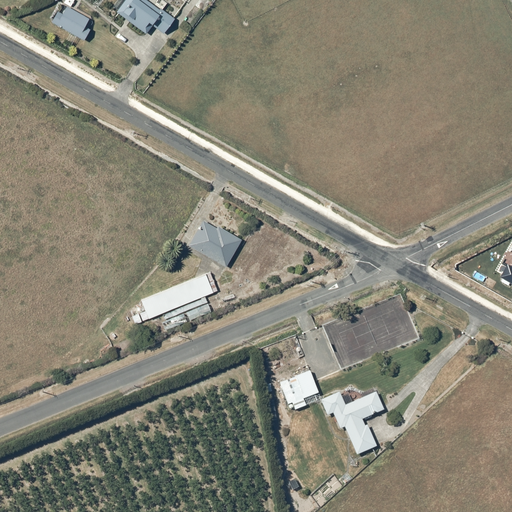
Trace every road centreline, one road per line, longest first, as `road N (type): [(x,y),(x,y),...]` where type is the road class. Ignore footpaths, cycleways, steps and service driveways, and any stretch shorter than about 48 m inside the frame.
road 1 (tertiary): [(0,42),(394,264)]
road 2 (unclassified): [(0,428),(394,264)]
road 3 (tertiary): [(394,264),(511,330)]
road 4 (residential): [(394,264),(511,204)]
